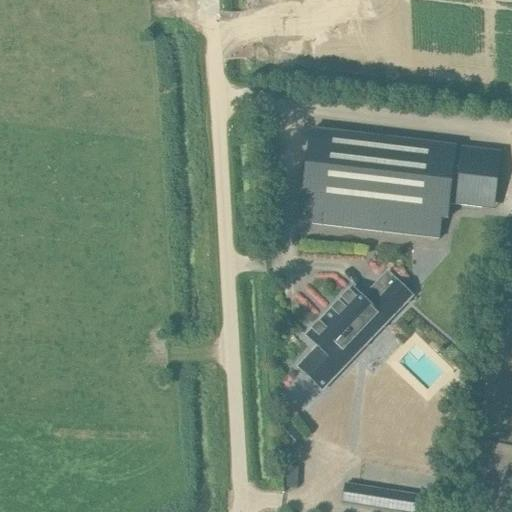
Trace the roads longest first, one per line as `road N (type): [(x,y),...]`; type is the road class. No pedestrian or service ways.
road 1 (unclassified): [(241,511),(214,0)]
road 2 (unknown): [(219,103),(293,109),(295,204)]
